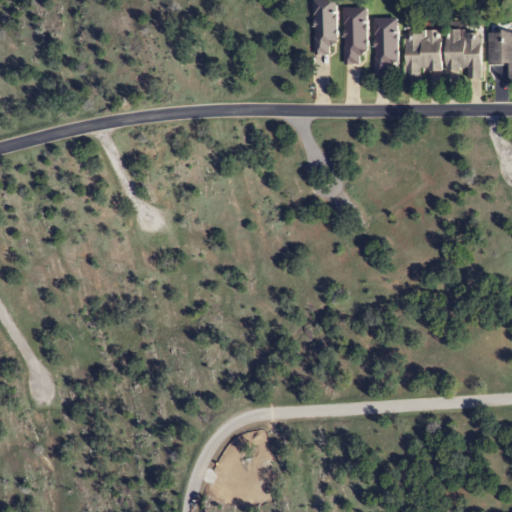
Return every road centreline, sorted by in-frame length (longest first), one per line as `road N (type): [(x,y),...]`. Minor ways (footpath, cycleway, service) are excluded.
road 1 (residential): [(0,147),(172,113),(511,109)]
road 2 (residential): [(187,511),(204,453),(246,417),(511,398)]
